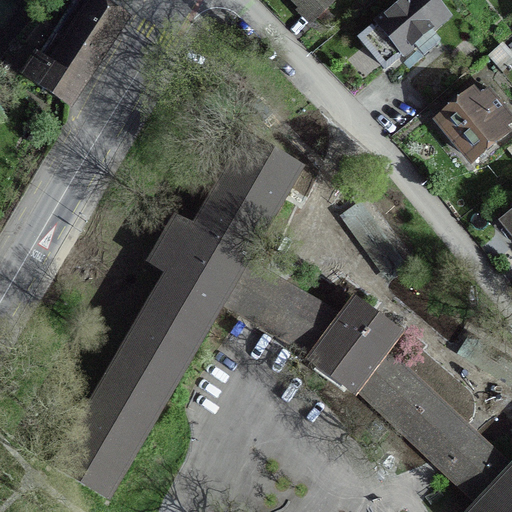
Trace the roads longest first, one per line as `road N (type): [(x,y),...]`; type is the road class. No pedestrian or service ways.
road 1 (residential): [(511,308),(284,40),(234,0)]
road 2 (primary): [(0,303),(176,0)]
